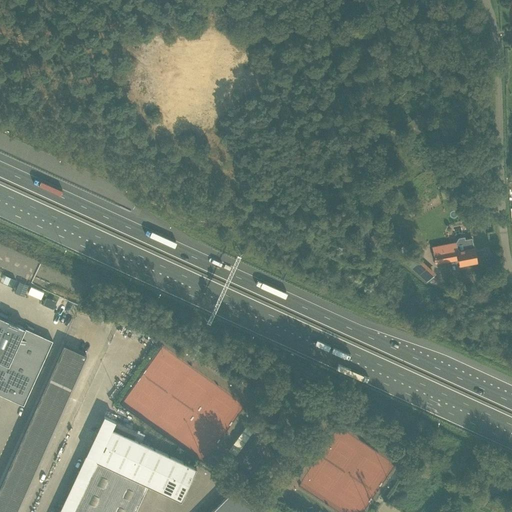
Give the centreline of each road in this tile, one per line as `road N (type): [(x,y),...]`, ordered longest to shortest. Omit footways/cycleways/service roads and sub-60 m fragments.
road 1 (motorway): [(511,402),(0,168)]
road 2 (motorway): [(0,192),(511,425)]
road 3 (unclassified): [(511,262),(485,0)]
